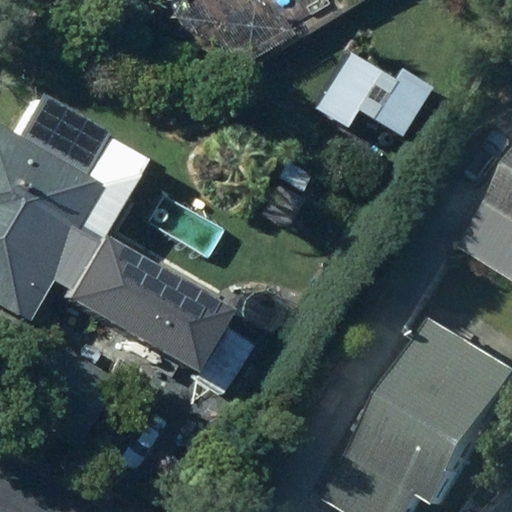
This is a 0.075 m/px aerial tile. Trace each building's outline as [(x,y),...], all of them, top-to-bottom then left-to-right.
[(350,113),(391,140),(425,89),(394,69),(384,83),(342,56),(307,109),(338,130),(350,113)] [(99,137),(103,130),(36,91),(9,136),(0,130),(0,307),(12,314),(15,309),(31,319),(56,275),(40,266),(50,249),(58,254),(69,234),(95,250),(118,211),(109,205),(133,165),(138,168),(141,162),(99,137)] [(511,183),(473,248),(511,271),(511,183)] [(511,362),(441,320),(332,501),(349,511),(422,511),(433,495),(448,504),(505,409),(511,412),(511,362)] [(39,340),(0,408),(71,448),(110,380),(39,340)]
